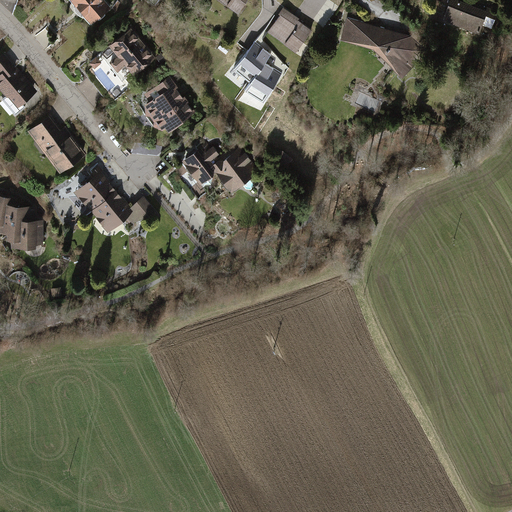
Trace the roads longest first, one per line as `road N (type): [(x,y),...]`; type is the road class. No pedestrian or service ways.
road 1 (track): [(511,116),(482,156),(462,163),(450,159),(440,137),(398,126),(366,147),(307,220),(77,313),(0,326)]
road 2 (residential): [(0,20),(140,177)]
